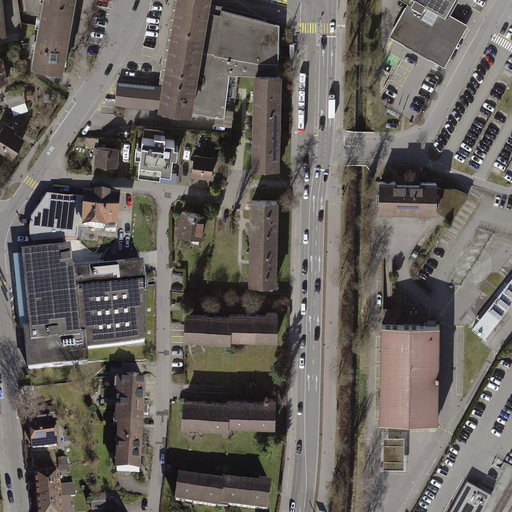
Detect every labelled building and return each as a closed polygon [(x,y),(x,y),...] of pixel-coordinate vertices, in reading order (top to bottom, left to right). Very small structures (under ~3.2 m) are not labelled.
[(43,0),(32,65),(63,71),(75,0),(43,0)] [(167,68),(196,73),(207,8),(208,0),(178,0),(168,64),(167,68)] [(401,0),(408,4),(390,36),(445,67),(469,24),(451,15),(459,0),(401,0)] [(223,11),(223,10),(207,8),(196,73),(190,111),(233,117),(238,74),(255,74),(278,75),(279,24),(278,24),(278,25),(223,11)] [(196,73),(167,68),(163,91),(129,87),(117,86),(116,103),(160,107),(190,112),(190,111),(196,73)] [(254,124),(279,125),(280,75),(278,75),(255,74),(254,124)] [(9,107),(11,106),(26,102),(25,98),(25,91),(25,86),(24,86),(4,93),(9,107)] [(26,102),(11,106),(14,113),(16,114),(27,110),(28,108),(26,102)] [(279,125),(254,124),(253,168),(278,168),(279,125)] [(23,139),(4,127),(0,132),(0,148),(12,156),(23,139)] [(154,138),(142,137),(141,147),(136,147),(135,157),(140,157),(138,173),(160,175),(161,170),(171,171),(173,154),(177,155),(178,144),(174,144),(175,140),(165,139),(165,134),(155,133),(154,138)] [(119,168),(121,150),(97,147),(95,166),(119,168)] [(214,179),(216,158),(196,156),(194,177),(214,179)] [(158,176),(157,182),(176,184),(177,173),(161,171),(161,176),(158,176)] [(436,182),(380,181),(380,210),(435,211),(436,209),(453,219),(467,198),(467,195),(459,191),(454,190),(449,188),(436,188),(436,182)] [(34,223),(33,228),(34,236),(36,242),(67,239),(77,240),(81,210),(85,210),(86,200),(52,196),(52,198),(34,223)] [(119,199),(86,196),(86,200),(85,210),(84,226),(106,228),(106,231),(116,232),(119,199)] [(253,240),(277,241),(278,200),(254,200),(253,221),(253,240)] [(206,240),(210,217),(184,213),(180,236),(206,240)] [(252,284),(276,284),(277,241),(253,240),(252,263),(252,284)] [(23,247),(24,253),(53,251),(53,245),(23,247)] [(72,271),(70,249),(58,250),(53,251),(24,253),(24,255),(26,280),(31,329),(25,330),(28,357),(29,369),(88,364),(86,348),(145,343),(145,284),(143,265),(72,271)] [(26,280),(24,255),(14,256),(16,280),(21,330),(25,330),(31,329),(26,280)] [(511,305),(511,277),(471,330),(484,341),(511,305)] [(281,342),(281,312),(269,312),(268,315),(233,314),(233,316),(232,341),(281,342)] [(232,344),(232,341),(233,316),(189,315),(188,343),(232,344)] [(440,328),(379,326),(376,424),(438,425),(440,328)] [(115,426),(120,427),(143,428),(146,381),(118,380),(115,426)] [(279,427),(280,398),(270,398),(270,401),(231,400),(231,403),(230,426),(279,427)] [(230,426),(231,403),(187,401),(186,428),(230,429),(230,426)] [(57,450),(54,423),(28,426),(30,453),(57,450)] [(140,473),(143,428),(120,427),(118,471),(140,473)] [(405,437),(384,437),(384,468),(404,468),(405,437)] [(34,479),(37,502),(60,500),(59,487),(58,477),(34,479)] [(224,507),(227,483),(183,477),(179,504),(223,510),(224,507)] [(481,511),(492,493),(481,487),(468,479),(449,511),(481,511)] [(260,511),(271,511),(275,485),(264,483),(263,486),(227,481),(227,483),(224,507),(260,511)] [(74,485),(59,487),(60,500),(71,499),(76,498),(74,485)] [(108,509),(106,494),(90,496),(92,511),(108,509)] [(60,500),(61,511),(72,511),(71,499),(60,500)] [(61,511),(60,500),(37,502),(37,511),(61,511)]
